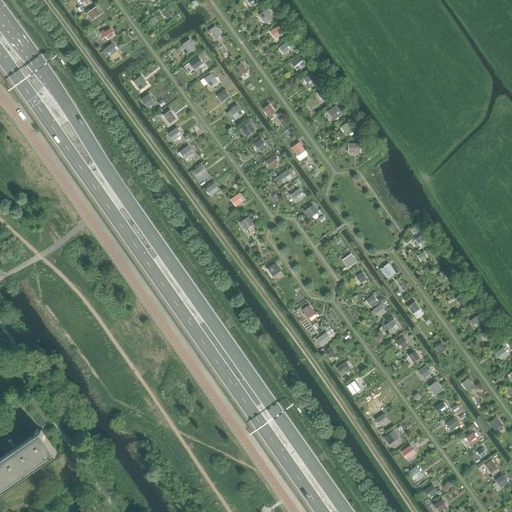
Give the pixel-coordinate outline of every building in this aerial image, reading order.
[(175,14),(168,5),(160,10),(168,20),(175,14)] [(97,6),(88,13),(93,20),(102,14),(97,6)] [(259,15),(266,24),(274,18),(267,9),(259,15)] [(273,30),(278,37),(285,32),(279,25),(273,30)] [(209,31),(215,39),(222,35),(216,26),(209,31)] [(104,35),(108,40),(116,35),(111,28),(105,32),(104,30),(101,32),(103,35),(104,35)] [(183,44),(189,53),(197,48),(191,39),(183,44)] [(285,54),(294,47),(288,40),(279,47),(285,54)] [(119,51),(113,43),(105,48),(111,56),(119,51)] [(199,57),(190,63),(194,69),(203,63),(199,57)] [(294,62),(299,68),(306,63),(301,57),(294,62)] [(247,72),(241,63),(234,69),(240,77),(247,72)] [(219,81),(213,72),(206,76),(213,85),(219,81)] [(312,86),(319,81),(312,72),(305,78),(312,86)] [(141,76),(134,81),(140,90),(148,84),(141,76)] [(231,95),(225,88),(218,93),(224,100),(231,95)] [(317,93),(322,100),(329,95),(324,89),(317,93)] [(156,103),(149,94),(141,99),(148,108),(156,103)] [(276,112),(270,103),(263,108),(268,117),(276,112)] [(244,114),(238,105),(230,110),(237,119),(244,114)] [(335,120),(342,115),(336,105),(328,111),(335,120)] [(178,119),(171,110),(164,115),(170,124),(178,119)] [(243,129),(249,137),(257,130),(251,123),(243,129)] [(353,129),(348,123),(343,126),(348,132),(353,129)] [(174,141),(183,135),(178,127),(169,133),(174,141)] [(269,147),(262,138),(254,143),(261,152),(269,147)] [(360,153),(361,143),(349,143),(348,153),(360,153)] [(292,149),(298,156),(304,151),(297,144),(292,149)] [(186,159),(195,153),(189,145),(180,152),(186,159)] [(272,167),(280,161),(275,154),(266,160),(272,167)] [(199,178),(206,173),(201,166),(193,171),(199,178)] [(291,178),(286,171),(280,176),(285,182),(291,178)] [(215,182),(206,189),(211,196),(220,190),(215,182)] [(306,196),(300,188),(291,195),(296,202),(306,196)] [(240,192),(231,199),(236,206),(246,200),(240,192)] [(305,210),(309,217),(317,211),(313,205),(305,210)] [(255,223),(249,216),(240,222),(246,230),(255,223)] [(422,248),(430,243),(424,233),(415,239),(422,248)] [(421,261),(429,257),(424,250),(417,255),(421,261)] [(346,261),(350,267),(358,262),(353,256),(346,261)] [(273,276),(281,271),(276,263),(268,268),(273,276)] [(446,279),(454,273),(448,266),(441,272),(446,279)] [(383,272),(388,278),(396,273),(391,267),(383,272)] [(368,279),(362,270),(354,275),(361,284),(368,279)] [(459,297),(464,304),(470,299),(465,292),(459,297)] [(380,302),(374,295),(366,300),(372,307),(380,302)] [(408,306),(413,313),(421,308),(416,301),(408,306)] [(387,312),(381,304),(374,309),(379,316),(387,312)] [(316,313),(310,305),(303,309),(309,318),(316,313)] [(476,328),(484,323),(478,315),(471,320),(476,328)] [(399,329),(393,320),(386,325),(392,334),(399,329)] [(481,333),(487,341),(494,336),(489,328),(481,333)] [(328,343),(322,335),(317,339),(322,347),(328,343)] [(410,344),(404,335),(396,341),(403,349),(410,344)] [(445,347),(442,342),(435,347),(439,352),(445,347)] [(330,346),(324,350),(330,358),(336,354),(330,346)] [(503,347),(496,352),(502,359),(509,354),(503,347)] [(420,358),(415,351),(409,355),(414,362),(420,358)] [(342,375),(351,368),(346,361),(337,368),(342,375)] [(433,374),(426,365),(419,371),(426,379),(433,374)] [(462,383),(468,392),(475,387),(469,378),(462,383)] [(444,390),(437,381),(429,386),(436,395),(444,390)] [(362,389),(357,382),(352,385),(357,392),(362,389)] [(14,412),(24,404),(21,399),(10,406),(14,412)] [(369,407),(374,413),(381,408),(376,402),(369,407)] [(437,406),(442,412),(447,408),(443,402),(437,406)] [(17,416),(28,409),(24,404),(14,412),(17,416)] [(20,421),(31,414),(28,409),(17,416),(20,421)] [(380,426),(389,420),(384,413),(375,419),(380,426)] [(24,426),(34,419),(31,414),(20,421),(24,426)] [(455,417),(446,423),(450,428),(459,423),(455,417)] [(503,426),(497,418),(490,423),(495,430),(503,426)] [(27,431),(38,424),(34,419),(24,426),(27,431)] [(0,488),(29,469),(56,450),(42,429),(0,458),(0,488)] [(399,437),(394,430),(384,437),(390,444),(399,437)] [(472,442),(467,435),(460,440),(465,447),(472,442)] [(417,452),(411,445),(402,451),(407,459),(417,452)] [(492,460),(485,464),(490,471),(496,466),(492,460)] [(424,475),(417,466),(410,471),(416,480),(424,475)] [(503,474),(496,480),(501,487),(509,482),(503,474)] [(430,498),(439,492),(433,484),(424,490),(430,498)] [(78,504),(89,497),(85,492),(75,499),(78,504)] [(81,509),(92,502),(89,497),(78,504),(81,509)] [(439,511),(448,506),(443,499),(434,504),(439,511)] [(83,511),(87,511),(95,506),(92,502),(81,509),(83,511)]
